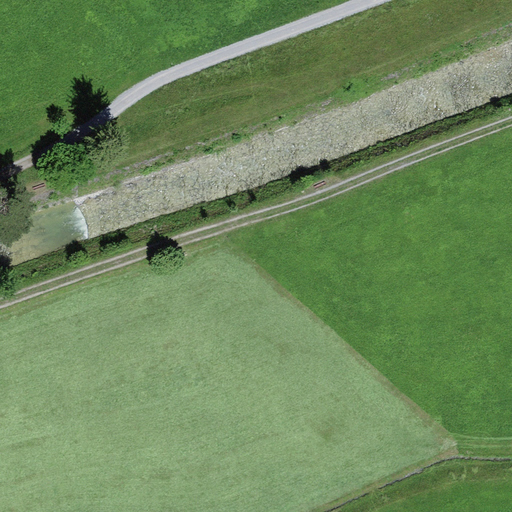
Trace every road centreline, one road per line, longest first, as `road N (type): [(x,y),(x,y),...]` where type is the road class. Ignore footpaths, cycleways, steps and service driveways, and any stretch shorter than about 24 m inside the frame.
road 1 (track): [(0,304),(314,200),(511,123)]
road 2 (track): [(0,181),(142,91),(389,0)]
